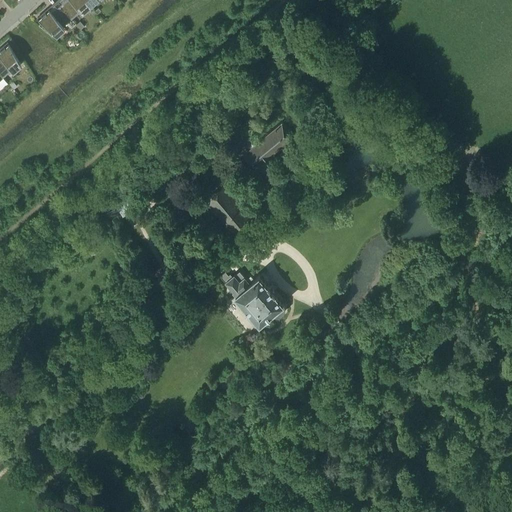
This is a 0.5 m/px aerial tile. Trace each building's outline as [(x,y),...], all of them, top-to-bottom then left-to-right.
[(64,0),(59,5),(71,18),(80,11),(81,12),(89,4),(85,0),(64,0)] [(38,18),(37,18),(55,34),(56,33),(63,27),(64,27),(63,26),(71,18),(59,5),(51,12),(48,9),(38,18)] [(0,73),(3,77),(11,69),(12,70),(13,70),(12,69),(19,63),(19,64),(20,63),(7,42),(6,43),(7,44),(0,49),(0,73)] [(241,140),(249,149),(243,154),(255,169),(264,161),(264,162),(272,155),(295,136),(283,121),(262,138),(254,129),(241,140)] [(239,209),(227,194),(232,190),(226,183),(205,201),(232,234),(254,217),(244,205),(239,209)] [(123,214),(140,205),(134,193),(103,209),(109,220),(123,213),(123,214)] [(200,213),(192,220),(202,232),(210,226),(200,213)] [(91,255),(98,249),(86,234),(79,240),(91,255)] [(225,271),(220,275),(236,294),(234,295),(235,296),(232,298),(256,326),(260,323),(272,313),(274,315),(280,316),(285,312),(285,306),(283,304),(284,303),(275,293),(276,293),(268,284),(268,285),(260,275),(255,279),(251,275),(247,279),(245,276),(240,271),(235,275),(235,274),(233,276),(231,273),(229,275),(225,271)]
